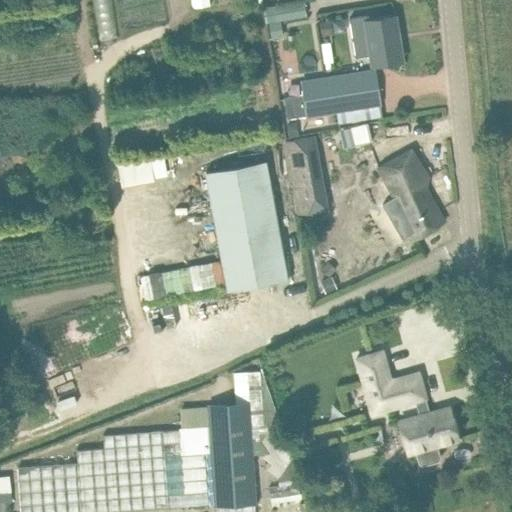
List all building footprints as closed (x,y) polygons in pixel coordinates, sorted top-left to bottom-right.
[(304,2),(274,7),(276,20),(306,15),(304,2)] [(394,16),(374,19),(369,20),(376,64),(401,60),(394,16)] [(308,119),(338,114),(339,122),(382,115),(381,106),(383,106),(377,70),(302,83),(308,119)] [(343,147),(370,141),(366,124),(339,130),(343,147)] [(411,149),(394,160),(376,170),(399,210),(399,211),(415,238),(444,221),(422,182),(428,177),(411,149)] [(151,151),(118,157),(123,185),(156,178),(151,151)] [(324,194),(317,153),(289,158),(296,199),(324,194)] [(266,161),(206,172),(228,290),(288,280),(266,161)] [(388,203),(378,206),(386,227),(396,224),(388,203)] [(331,276),(320,281),(325,292),(336,288),(331,276)] [(382,350),(356,358),(371,413),(415,401),(419,415),(399,421),(408,453),(415,451),(418,463),(423,466),(438,461),(441,457),(438,445),(458,439),(449,406),(430,412),(418,372),(390,380),(382,350)] [(248,392),(249,405),(209,407),(210,426),(215,505),(215,507),(257,504),(254,454),(260,454),(273,463),(268,469),(278,477),(279,486),(300,483),(261,367),(234,375),(235,393),(248,392)] [(21,511),(112,511),(215,505),(210,426),(203,427),(203,420),(184,421),(185,428),(179,428),(179,430),(104,435),(105,449),(77,451),(78,463),(18,467),(21,511)]
